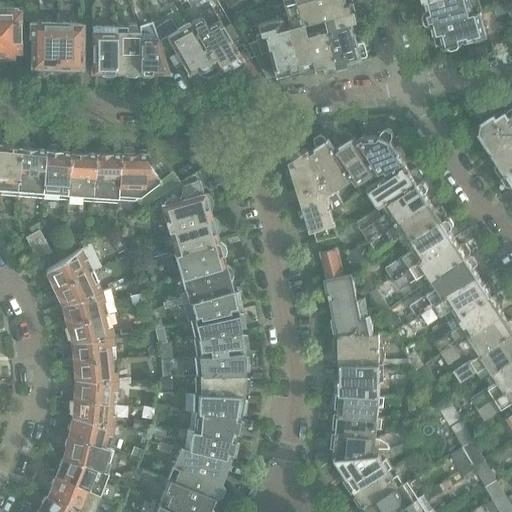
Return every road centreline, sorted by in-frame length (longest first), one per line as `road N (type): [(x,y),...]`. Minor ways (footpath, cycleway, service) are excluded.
road 1 (residential): [(280,483),(298,376),(272,266),(254,127)]
road 2 (residential): [(0,107),(212,108),(254,127)]
road 3 (residential): [(0,480),(41,383),(19,292),(0,279)]
road 4 (residential): [(511,236),(478,203),(406,89)]
road 5 (residential): [(254,127),(283,102),(406,89)]
